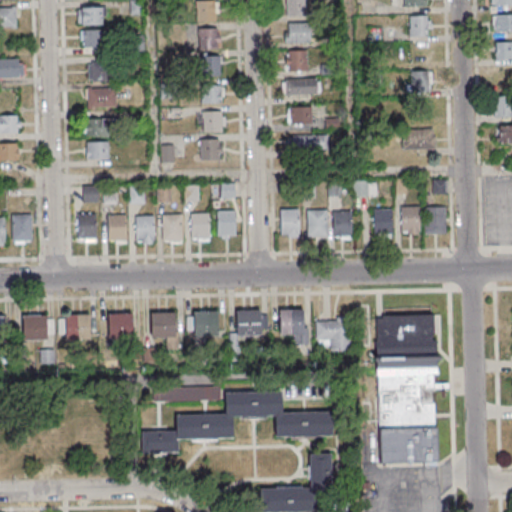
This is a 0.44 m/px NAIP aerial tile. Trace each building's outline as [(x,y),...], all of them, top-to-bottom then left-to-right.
[(143,0),(130,0),(130,14),(143,14),(143,0)] [(285,0),(286,16),(306,16),(306,0),(285,0)] [(217,22),(217,2),(194,2),(194,22),(217,22)] [(0,27),(16,28),(16,7),(0,7),(0,27)] [(101,8),(102,25),(79,25),(79,8),(101,8)] [(493,31),(511,31),(511,13),(493,14),(493,31)] [(408,15),(408,37),(429,37),(429,15),(408,15)] [(312,43),(312,24),(287,24),(287,43),(312,43)] [(219,29),(194,29),(194,50),(219,50),(219,29)] [(104,30),(105,47),(83,48),(82,31),(104,30)] [(142,35),(130,35),(130,50),(142,50),(142,35)] [(495,59),(511,58),(511,41),(495,42),(495,59)] [(287,51),(287,71),(307,71),(307,51),(287,51)] [(202,56),(202,76),(221,76),(221,56),(202,56)] [(0,77),(24,77),(24,59),(0,58),(0,77)] [(87,81),(112,81),(112,62),(87,62),(87,81)] [(511,88),(511,67),(496,68),(496,89),(511,88)] [(410,92),(430,92),(430,71),(410,71),(410,92)] [(318,94),(318,78),(285,78),(285,94),(318,94)] [(200,85),(200,105),(221,105),(221,85),(200,85)] [(115,107),(115,87),(86,87),(86,107),(115,107)] [(511,117),(511,97),(494,97),(494,117),(511,117)] [(433,99),(413,99),(413,119),(433,119),(433,99)] [(311,106),(287,106),(287,124),(311,124),(311,106)] [(202,111),(202,132),(223,132),(223,111),(202,111)] [(0,132),(20,132),(20,115),(0,114),(0,132)] [(84,136),(114,136),(114,118),(84,118),(84,136)] [(498,143),(511,143),(511,125),(498,126),(498,143)] [(435,129),(402,129),(402,149),(435,149),(435,129)] [(328,149),(328,134),(287,134),(287,149),(328,149)] [(199,139),(199,159),(219,159),(219,139),(199,139)] [(85,159),(108,159),(108,141),(85,141),(85,159)] [(0,159),(18,160),(18,143),(0,143),(0,159)] [(375,180),(353,180),(353,195),(375,195),(375,180)] [(234,183),(219,183),(219,198),(234,198),(234,183)] [(199,184),(183,184),(183,201),(199,201),(199,184)] [(98,185),(82,185),(82,202),(98,202),(98,185)] [(129,202),(144,202),(144,185),(129,185),(129,202)] [(117,202),(117,187),(103,187),(103,202),(117,202)] [(157,201),(170,201),(169,188),(157,188),(157,201)] [(419,234),(419,206),(400,206),(400,234),(419,234)] [(424,234),(446,234),(446,206),(424,206),(424,234)] [(298,208),(279,208),(279,237),(298,237),(298,208)] [(372,235),(392,235),(392,208),(372,208),(372,235)] [(235,235),(235,209),(216,209),(216,235),(235,235)] [(326,237),(326,209),(307,209),(307,237),(326,237)] [(331,210),(332,238),(351,238),(351,210),(331,210)] [(209,241),(209,212),(189,212),(189,241),(209,241)] [(97,213),(76,213),(76,242),(97,242),(97,213)] [(181,213),(161,213),(161,242),(181,242),(181,213)] [(126,214),(106,214),(106,243),(126,243),(126,214)] [(153,243),(153,214),(134,214),(134,243),(153,243)] [(11,216),(30,215),(31,240),(12,241),(11,216)] [(217,310),(186,310),(186,336),(217,336),(217,310)] [(279,336),(292,336),(293,345),(306,345),(305,310),(278,310),(279,336)] [(262,337),(262,311),(235,311),(235,337),(262,337)] [(175,312),(150,312),(150,338),(175,338),(175,312)] [(131,339),(131,313),(108,313),(108,339),(131,339)] [(53,314),(22,314),(22,339),(53,339),(53,314)] [(89,314),(64,314),(64,339),(89,339),(89,314)] [(434,315),(376,316),(379,464),(436,463),(434,315)] [(351,320),(316,320),(316,350),(351,350),(351,320)] [(333,438),(332,413),(280,414),(280,393),(225,395),(226,415),(176,416),(176,431),(140,432),(141,454),(177,453),(177,441),(233,440),(233,420),(274,419),(274,439),(333,438)] [(308,488),(259,488),(259,511),(317,511),(317,497),(331,497),(331,455),(308,455),(308,488)]
